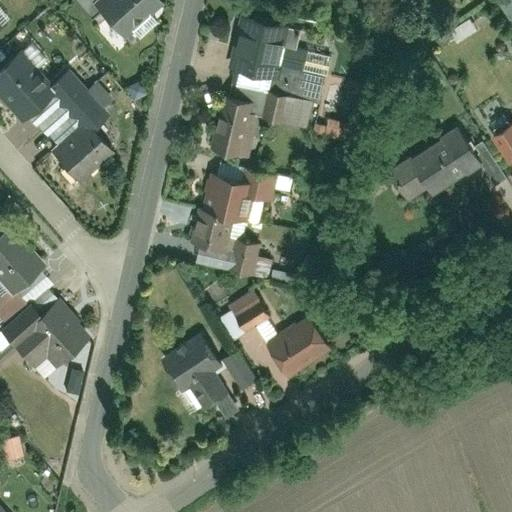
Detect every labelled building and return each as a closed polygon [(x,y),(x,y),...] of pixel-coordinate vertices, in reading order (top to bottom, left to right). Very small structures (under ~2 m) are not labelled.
[(99,0),(79,0),(93,15),(104,5),(99,0)] [(99,0),(104,5),(128,33),(165,0),(99,0)] [(510,16),(511,14),(511,0),(503,0),(501,2),(510,16)] [(233,63),(281,74),(293,21),(245,11),(233,63)] [(472,16),(451,27),(457,38),(477,28),(472,16)] [(22,45),(0,64),(0,89),(22,114),(29,108),(56,84),(52,79),(22,45)] [(70,64),(52,79),(56,84),(29,108),(58,140),(84,118),(93,128),(98,124),(112,111),(70,64)] [(256,97),(253,109),(262,111),(266,112),(271,88),(237,81),(235,93),(256,97)] [(271,88),(266,112),(310,121),(315,96),(272,86),(271,88)] [(214,146),(253,154),(262,111),(253,109),(256,97),(235,93),(226,91),(214,146)] [(93,128),(84,118),(58,140),(52,146),(81,178),(117,146),(98,124),(93,128)] [(511,121),(495,133),(511,157),(511,121)] [(440,191),(485,160),(475,144),(459,122),(414,153),(433,180),(440,191)] [(485,137),(475,144),(485,160),(499,181),(510,174),(485,137)] [(433,180),(414,153),(392,168),(411,195),(433,180)] [(205,204),(251,217),(258,193),(275,198),(282,172),(248,163),(245,175),(215,167),(205,204)] [(246,235),(251,217),(205,204),(200,203),(191,235),(240,248),(235,267),(256,273),(265,240),(246,235)] [(46,260),(11,221),(0,230),(0,275),(13,290),(19,284),(42,264),(46,260)] [(54,278),(42,264),(19,284),(31,297),(31,298),(54,278)] [(31,297),(19,284),(0,300),(0,309),(7,318),(31,297)] [(231,302),(249,328),(274,311),(256,285),(231,302)] [(36,323),(16,340),(37,364),(48,354),(57,363),(93,332),(59,294),(41,309),(36,323)] [(31,298),(31,297),(7,318),(1,323),(16,340),(36,323),(41,309),(31,298)] [(268,341),(292,375),(336,345),(312,310),(268,341)] [(223,357),(203,327),(164,354),(186,388),(193,383),(208,406),(232,390),(217,367),(226,361),(223,357)] [(0,329),(0,351),(11,341),(0,329)] [(239,346),(223,357),(226,361),(243,387),(260,376),(239,346)] [(2,435),(5,456),(23,454),(20,432),(2,435)] [(0,511),(12,511),(1,500),(0,500),(0,511)]
